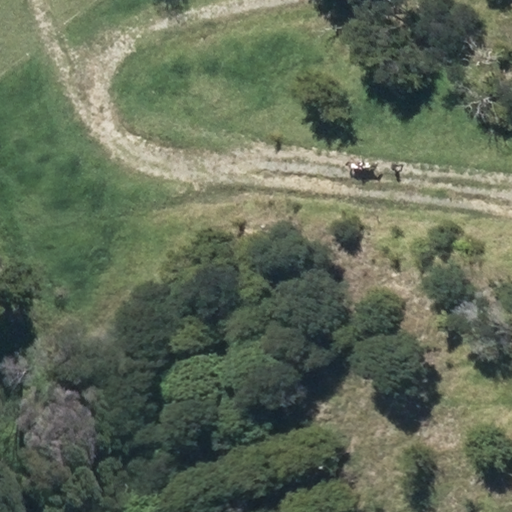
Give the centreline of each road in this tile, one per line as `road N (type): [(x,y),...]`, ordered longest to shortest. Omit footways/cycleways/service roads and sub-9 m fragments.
road 1 (track): [(61,0),(109,125),(220,170),(511,208)]
road 2 (track): [(109,125),(139,22),(218,0)]
